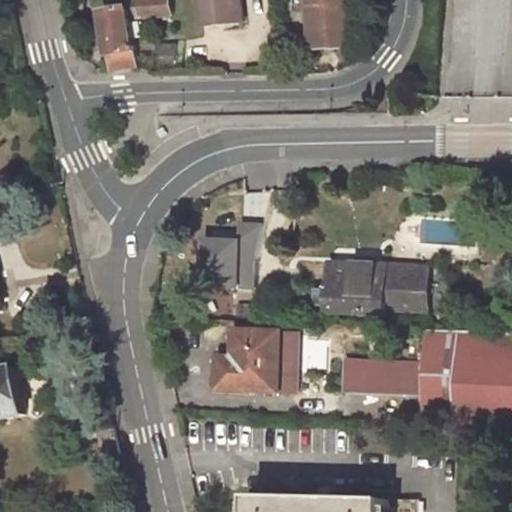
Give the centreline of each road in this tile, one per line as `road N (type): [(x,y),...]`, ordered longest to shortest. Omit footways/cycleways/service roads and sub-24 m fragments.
road 1 (residential): [(511,141),(238,145),(183,168),(136,214)]
road 2 (residential): [(71,111),(102,96),(358,79),(398,40),(405,0)]
road 3 (unknown): [(154,442),(495,457)]
road 4 (residential): [(136,214),(120,282),(170,511)]
road 5 (unknown): [(474,142),(487,0)]
road 6 (residential): [(71,111),(100,181),(136,214)]
